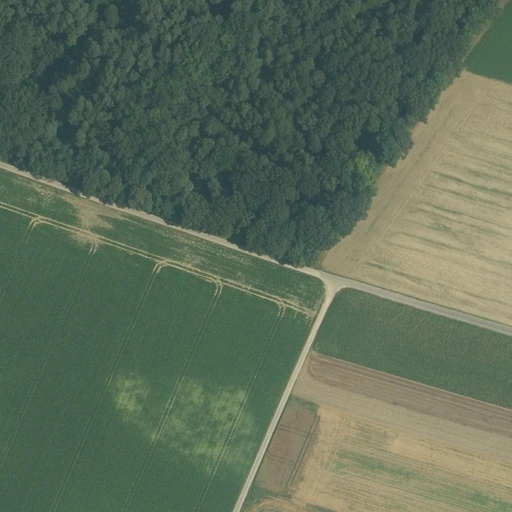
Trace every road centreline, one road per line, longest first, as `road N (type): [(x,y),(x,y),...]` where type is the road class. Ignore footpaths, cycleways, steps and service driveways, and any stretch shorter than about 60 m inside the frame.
road 1 (track): [(0,164),(337,280)]
road 2 (track): [(501,0),(309,272)]
road 3 (track): [(337,280),(237,511)]
road 4 (track): [(511,331),(337,280)]
